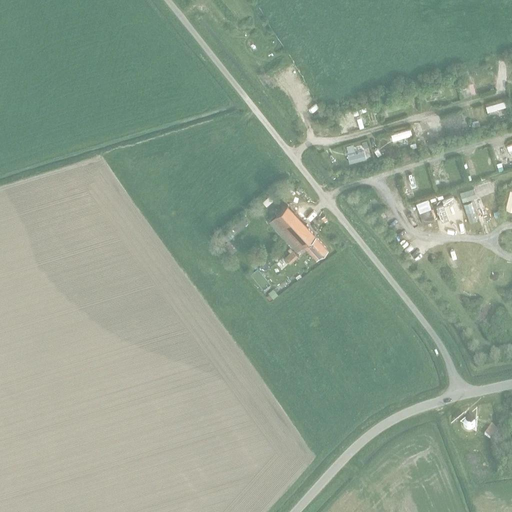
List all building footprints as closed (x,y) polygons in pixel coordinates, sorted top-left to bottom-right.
[(315,260),(327,249),(286,205),(267,222),(295,251),(302,245),(315,260)] [(406,210),(412,224),(418,222),(413,208),(406,210)] [(277,266),(281,271),(297,256),(292,250),(284,257),(286,259),(277,266)] [(463,427),(463,428),(464,429),(465,430),(466,430),(467,430),(468,431),(469,431),(470,430),(471,430),(472,430),(473,429),(474,428),(474,427),(475,425),(475,423),(474,422),(474,421),(473,420),(472,419),(471,419),(470,418),(469,418),(468,418),(467,418),(466,419),(465,420),(464,420),(464,421),(463,421),(463,422),(462,423),(462,424),(462,425),(462,426),(463,427)] [(484,435),(489,439),(496,430),(491,426),(484,435)]
